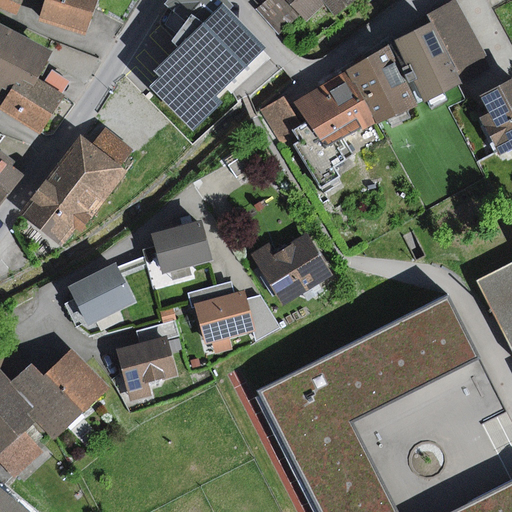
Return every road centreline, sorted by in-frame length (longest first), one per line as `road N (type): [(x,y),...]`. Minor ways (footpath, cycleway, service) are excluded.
road 1 (tertiary): [(155,0),(0,226)]
road 2 (residential): [(427,0),(318,68),(294,61),(239,0)]
